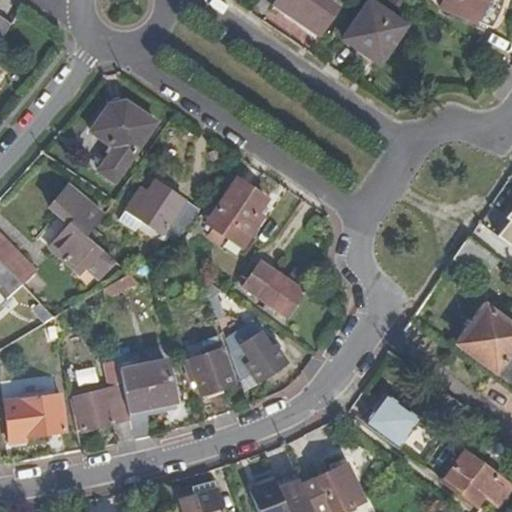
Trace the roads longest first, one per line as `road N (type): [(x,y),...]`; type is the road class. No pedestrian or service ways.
road 1 (residential): [(0,489),(83,480),(276,428),(314,396),(374,317),(377,293),(358,242),(361,218)]
road 2 (residential): [(119,50),(361,218)]
road 3 (residential): [(409,143),(194,0)]
road 4 (unknown): [(374,317),(511,427)]
road 5 (residential): [(96,41),(0,170)]
road 6 (unknown): [(387,177),(456,225),(511,229)]
